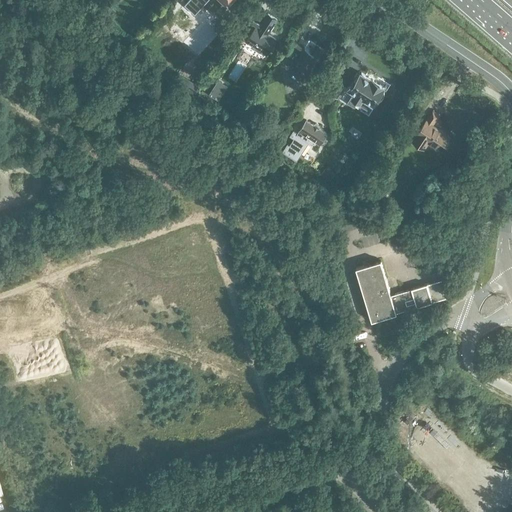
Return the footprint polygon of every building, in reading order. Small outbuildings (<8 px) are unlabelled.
[(188,0),(185,4),(195,14),(208,0),(224,0),(230,5),(234,0),(188,0)] [(105,2),(98,9),(108,18),(114,12),(105,2)] [(277,19),(268,13),(258,27),(256,26),(246,41),(266,54),(276,39),(268,33),(277,19)] [(247,35),(240,30),(234,39),(241,44),(247,35)] [(319,66),(328,52),(318,45),(312,54),(304,49),(294,64),(297,65),(292,72),(305,81),(316,64),(319,66)] [(384,91),(380,88),(382,85),(362,72),(357,79),(355,78),(349,86),(352,88),(350,91),(354,93),(352,96),(352,95),(347,102),(355,106),(357,102),(367,109),(374,98),(378,100),(379,100),(380,99),(381,99),(382,97),(383,96),(384,95),(384,94),(384,93),(384,92),(384,91)] [(177,88),(191,97),(199,86),(185,76),(177,88)] [(327,90),(337,97),(344,87),(333,80),(327,90)] [(222,81),(218,88),(222,91),(227,83),(222,81)] [(222,92),(213,86),(208,93),(218,100),(222,92)] [(450,137),(433,125),(440,114),(433,109),(416,135),(412,141),(420,150),(429,142),(441,150),(442,148),(446,147),(449,143),(448,139),(450,137)] [(320,144),(327,132),(306,119),(297,133),(294,131),(291,135),(291,136),(295,138),(290,146),(289,146),(287,145),(284,151),(297,159),(308,141),(311,143),(312,143),(313,140),(314,140),(320,144)] [(273,144),(277,139),(271,135),(267,140),(273,144)] [(329,181),(335,173),(326,167),(320,175),(329,181)] [(445,278),(443,278),(393,293),(383,258),(358,266),(373,319),(450,296),(445,278)]
